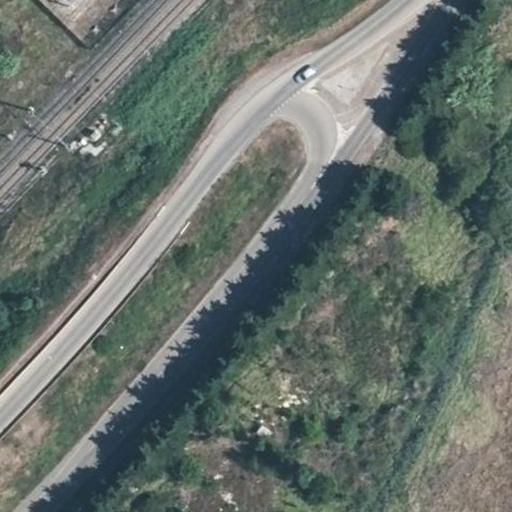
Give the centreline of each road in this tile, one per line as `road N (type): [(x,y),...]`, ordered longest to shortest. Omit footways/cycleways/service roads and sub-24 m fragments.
road 1 (tertiary): [(259,111),(0,423)]
road 2 (tertiary): [(234,292),(338,169),(447,0)]
road 3 (tertiary): [(33,511),(234,292)]
road 4 (tertiary): [(234,292),(304,182),(319,139),(317,123),(297,104),(281,100),(259,111)]
road 5 (tertiary): [(406,0),(259,111)]
